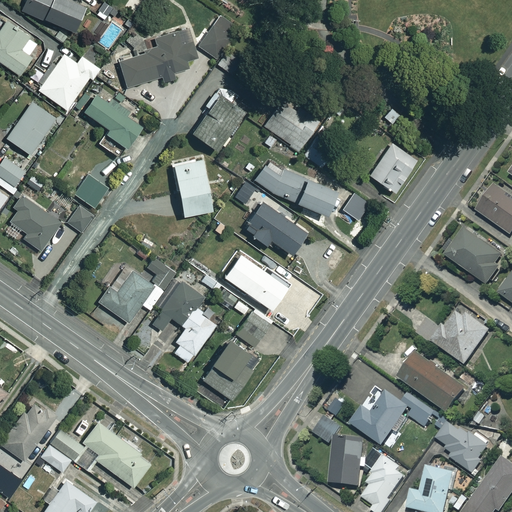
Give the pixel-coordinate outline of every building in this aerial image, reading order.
[(80,6),(68,0),(20,0),(17,8),(39,19),(41,17),(69,30),(80,6)] [(101,2),(92,12),(102,20),(110,10),(101,2)] [(236,25),(219,14),(197,46),(213,57),(236,25)] [(37,44),(3,20),(0,23),(0,62),(16,74),(37,44)] [(193,57),(184,27),(138,42),(142,52),(115,60),(124,86),(156,76),(159,86),(174,82),(171,72),(186,67),(183,60),(193,57)] [(223,49),(213,63),(226,72),(236,58),(223,49)] [(75,63),(61,53),(35,89),(63,109),(87,76),(90,78),(97,68),(80,55),(75,63)] [(106,103),(87,90),(75,107),(105,128),(95,141),(116,156),(138,125),(123,114),(125,112),(108,100),(106,103)] [(241,111),(216,93),(188,131),(212,149),(241,111)] [(303,116),(278,99),(261,124),(297,149),(317,119),(307,112),(303,116)] [(347,107),(338,100),(329,110),(338,117),(347,107)] [(52,118),(27,101),(2,136),(27,153),(52,118)] [(400,115),(392,108),(384,118),(392,124),(400,115)] [(384,141),(367,129),(360,138),(378,151),(384,141)] [(414,159),(389,142),(366,174),(391,191),(414,159)] [(23,171),(2,157),(0,159),(0,185),(9,191),(23,171)] [(208,209),(198,157),(168,163),(178,214),(208,209)] [(277,175),(260,163),(250,178),(270,192),(321,212),(331,186),(280,166),(277,175)] [(511,198),(494,185),(476,210),(510,235),(511,231),(511,198)] [(349,225),(354,217),(357,219),(368,204),(352,192),(336,216),(349,225)] [(57,222),(18,194),(10,205),(14,208),(6,220),(23,232),(19,236),(38,249),(57,222)] [(304,231),(258,200),(239,228),(267,247),(270,242),(288,254),(304,231)] [(72,240),(79,230),(80,232),(91,217),(75,205),(64,220),(70,224),(64,234),(72,240)] [(219,220),(212,228),(221,235),(228,227),(219,220)] [(502,254),(462,227),(443,255),(487,284),(498,267),(495,266),(502,254)] [(262,267),(236,249),(219,274),(266,308),(286,281),(264,265),(262,267)] [(100,284),(106,287),(96,302),(126,322),(139,303),(148,309),(173,272),(152,257),(144,268),(153,274),(148,282),(124,265),(117,275),(110,270),(100,284)] [(204,272),(198,280),(210,289),(216,282),(204,272)] [(511,273),(498,295),(511,303),(511,273)] [(201,294),(179,279),(149,324),(159,331),(168,317),(182,326),(173,340),(177,343),(171,351),(187,362),(213,323),(191,309),(201,294)] [(238,296),(221,286),(215,296),(243,314),(247,307),(236,300),(238,296)] [(475,314),(459,303),(442,328),(428,318),(418,332),(464,364),(489,330),(472,318),(475,314)] [(268,323),(249,310),(233,333),(252,346),(268,323)] [(199,377),(228,399),(260,356),(247,346),(244,351),(223,336),(204,361),(209,364),(199,377)] [(464,387),(416,353),(398,378),(446,412),(464,387)] [(399,433),(409,418),(424,429),(436,411),(408,391),(406,395),(397,389),(392,396),(379,387),(365,408),(361,406),(350,423),(381,445),(392,429),(399,433)] [(347,399),(336,391),(324,407),(335,415),(347,399)] [(54,414),(30,397),(0,438),(0,444),(21,460),(54,414)] [(490,417),(480,411),(474,422),(484,428),(490,417)] [(339,425),(324,416),(314,433),(328,442),(339,425)] [(448,456),(477,478),(481,473),(476,469),(483,460),(479,457),(490,442),(475,431),(472,435),(460,426),(458,429),(441,416),(435,424),(442,429),(436,437),(446,445),(443,449),(450,454),(448,456)] [(149,460),(95,421),(80,441),(96,453),(92,457),(130,486),(149,460)] [(47,442),(69,458),(73,460),(82,446),(56,428),(47,442)] [(363,439),(333,437),(330,484),(360,486),(363,439)] [(69,458),(47,442),(38,455),(60,471),(69,458)] [(383,454),(370,472),(373,474),(367,483),(369,485),(362,496),(373,505),(370,509),(373,511),(381,511),(389,501),(387,499),(407,472),(383,454)] [(465,503),(462,501),(454,511),(492,511),(496,508),(498,510),(511,489),(511,463),(498,455),(465,503)] [(13,488),(25,468),(13,460),(0,480),(13,488)] [(442,511),(454,474),(427,466),(419,492),(411,489),(406,507),(424,511),(442,511)] [(84,511),(93,500),(63,479),(38,511),(70,511),(73,508),(78,511),(84,511)]
